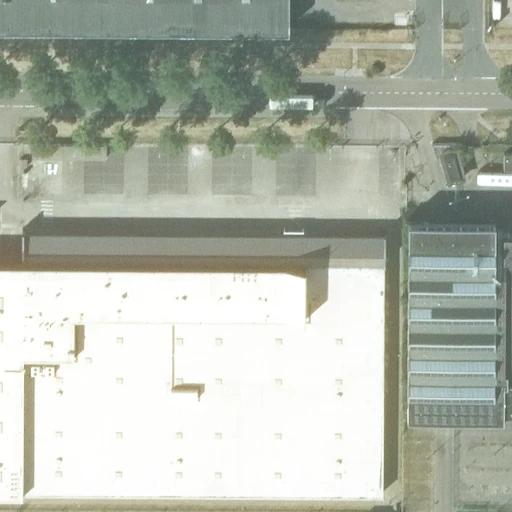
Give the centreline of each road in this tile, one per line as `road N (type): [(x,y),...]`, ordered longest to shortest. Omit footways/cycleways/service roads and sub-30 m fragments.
road 1 (unclassified): [(0,92),(511,96)]
road 2 (unknown): [(367,94),(369,168),(355,193),(309,218),(200,221)]
road 3 (unknown): [(138,220),(28,216),(16,209),(9,177)]
road 4 (unknown): [(511,434),(474,442),(465,468),(471,494),(511,498)]
